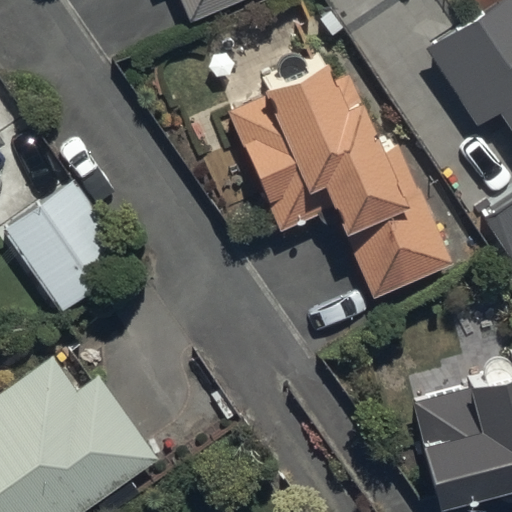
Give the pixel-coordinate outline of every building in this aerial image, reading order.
[(178,0),(187,20),(235,0),(178,0)] [(478,121),(496,110),(511,134),(511,195),(481,216),(511,262),(511,0),(500,0),(429,47),(478,121)] [(277,229),(334,206),(370,296),(449,264),(397,137),(379,144),(344,60),(228,107),(277,229)] [(0,223),(59,312),(129,266),(71,177),(0,223)] [(511,350),(510,351),(511,358),(511,375),(489,381),(412,400),(438,506),(511,488),(511,350)] [(0,511),(75,511),(153,457),(93,374),(74,388),(52,357),(0,393),(0,511)]
